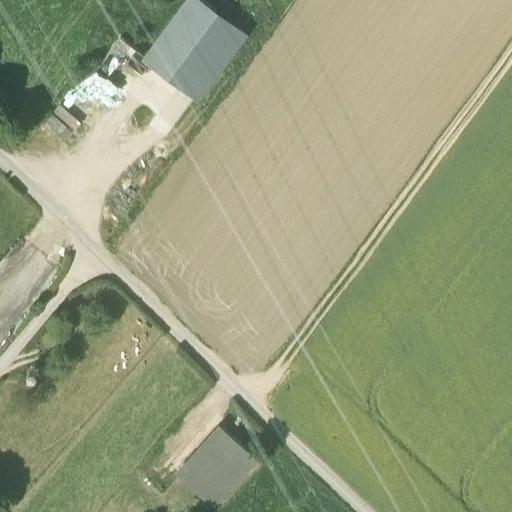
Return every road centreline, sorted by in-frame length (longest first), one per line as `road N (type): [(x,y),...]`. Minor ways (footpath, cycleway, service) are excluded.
road 1 (track): [(365,511),(0,163)]
road 2 (track): [(262,411),(511,72)]
